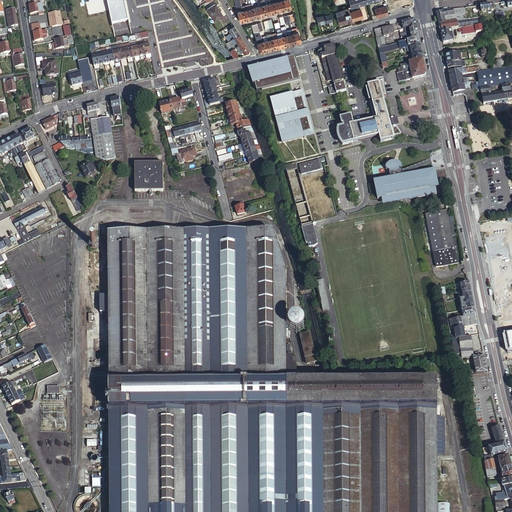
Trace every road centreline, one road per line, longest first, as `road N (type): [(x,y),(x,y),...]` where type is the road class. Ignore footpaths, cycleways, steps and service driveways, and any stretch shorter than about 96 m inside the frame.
road 1 (secondary): [(419,11),(511,444)]
road 2 (secondary): [(511,408),(466,192),(466,158),(427,8)]
road 3 (residential): [(260,58),(419,11)]
road 4 (residential): [(41,117),(193,75)]
road 5 (residential): [(226,219),(193,75)]
road 6 (residential): [(34,120),(65,183),(0,217)]
